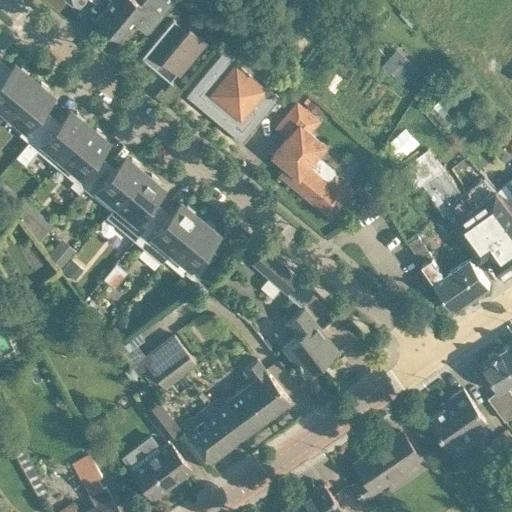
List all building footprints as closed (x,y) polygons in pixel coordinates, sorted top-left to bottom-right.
[(135,18),(149,30),(174,0),(142,0),(140,3),(136,0),(110,0),(96,18),(119,37),(135,18)] [(474,11),(462,21),(478,39),(509,12),(497,0),(465,0),(465,1),(474,11)] [(478,39),(477,40),(493,58),(496,56),(505,65),(511,59),(511,13),(510,11),(509,12),(478,39)] [(185,29),(172,18),(141,56),(160,72),(167,64),(178,74),(195,53),(192,50),(202,37),(188,25),(185,29)] [(185,94),(242,140),(279,96),(264,84),(263,86),(236,63),(237,61),(223,49),(185,94)] [(394,52),(383,64),(403,82),(418,65),(405,54),(401,58),(394,52)] [(0,65),(0,106),(5,111),(33,78),(26,73),(28,70),(21,65),(19,67),(14,62),(10,67),(7,71),(0,65)] [(33,78),(5,111),(24,126),(19,132),(28,140),(47,117),(38,110),(41,106),(51,94),(46,89),(48,87),(41,81),(39,83),(33,78)] [(306,92),(300,99),(306,103),(311,97),(306,92)] [(280,173),(331,215),(352,191),(335,177),(329,185),(304,164),(322,143),(307,131),(317,119),(297,102),(277,125),(289,135),(274,153),(288,164),(280,173)] [(28,140),(15,155),(20,159),(25,163),(36,149),(55,164),(55,163),(88,124),(82,119),(83,117),(77,111),(75,113),(69,109),(59,121),(56,125),(47,117),(28,140)] [(88,124),(55,163),(72,178),(69,183),(79,192),(83,186),(102,164),(93,156),(96,152),(107,140),(101,135),(103,133),(96,127),(94,129),(88,124)] [(427,148),(401,167),(416,187),(422,183),(451,221),(452,221),(471,247),(472,247),(481,259),(490,253),(505,274),(511,268),(511,208),(496,188),(467,209),(457,196),(463,191),(427,148)] [(15,155),(10,162),(15,166),(20,159),(15,155)] [(102,164),(83,186),(92,194),(98,188),(116,203),(143,170),(137,165),(139,163),(132,157),(130,159),(125,155),(114,167),(111,171),(102,164)] [(143,170),(116,203),(134,218),(129,225),(138,232),(157,210),(148,202),(152,198),(162,186),(156,181),(158,179),(151,173),(149,175),(143,170)] [(511,180),(500,191),(511,203),(511,180)] [(20,212),(17,213),(38,239),(52,221),(25,199),(17,206),(20,212)] [(138,232),(134,238),(161,261),(163,259),(171,249),(199,217),(192,211),(194,209),(187,203),(185,206),(180,201),(170,213),(166,217),(157,210),(138,232)] [(199,217),(171,249),(190,265),(184,271),(194,279),(216,252),(215,251),(214,252),(215,252),(212,256),(204,248),(207,244),(217,232),(212,227),(213,225),(207,219),(205,222),(199,217)] [(419,234),(418,235),(408,241),(453,308),(490,283),(470,254),(444,271),(419,234)] [(61,237),(48,253),(61,265),(75,249),(61,237)] [(313,287),(300,276),(265,245),(251,261),(286,292),(298,303),(308,297),(313,287)] [(114,262),(102,277),(112,285),(124,271),(114,262)] [(297,334),(283,345),(305,373),(332,352),(322,340),(327,336),(303,306),(286,319),(297,334)] [(147,354),(131,367),(138,377),(143,373),(153,386),(160,381),(163,384),(195,359),(182,343),(179,346),(171,335),(147,354)] [(511,341),(498,350),(511,373),(511,341)] [(511,413),(511,393),(506,384),(511,380),(511,373),(498,350),(496,352),(493,350),(486,354),(486,358),(479,362),(496,390),(487,396),(500,414),(503,419),(511,413)] [(258,357),(251,363),(243,368),(251,379),(214,407),(208,399),(182,420),(183,422),(180,424),(208,461),(290,399),(258,357)] [(463,387),(439,403),(443,408),(427,419),(447,447),(486,420),(463,387)] [(157,399),(144,409),(166,437),(179,427),(157,399)] [(511,436),(506,428),(492,439),(502,452),(511,444),(511,436)] [(363,476),(353,484),(362,498),(374,490),(372,488),(419,456),(401,429),(353,461),(363,476)] [(150,434),(121,456),(151,496),(173,479),(175,481),(191,468),(169,440),(160,447),(150,434)] [(26,445),(16,451),(42,493),(52,487),(26,445)] [(57,511),(120,511),(119,511),(105,484),(102,486),(97,477),(102,474),(89,453),(72,463),(85,484),(96,505),(82,511),(77,511),(72,503),(57,511)] [(324,482),(296,501),(303,511),(344,511),(335,498),(324,482)] [(279,511),(303,511),(296,501),(279,511)]
